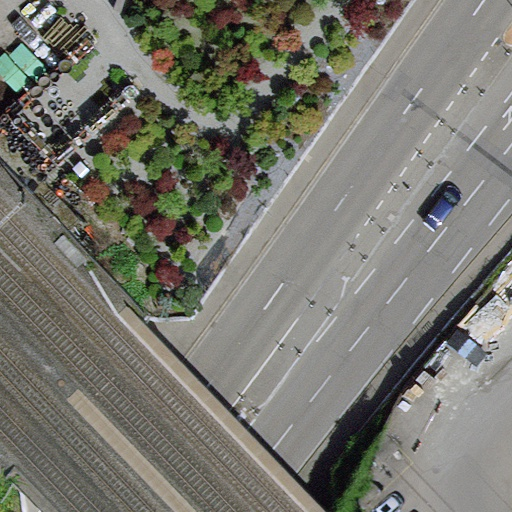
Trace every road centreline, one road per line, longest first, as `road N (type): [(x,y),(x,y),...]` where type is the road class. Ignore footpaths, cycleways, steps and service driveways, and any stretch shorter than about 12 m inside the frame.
road 1 (secondary): [(478,0),(214,401),(131,511)]
road 2 (secondary): [(225,511),(511,149)]
